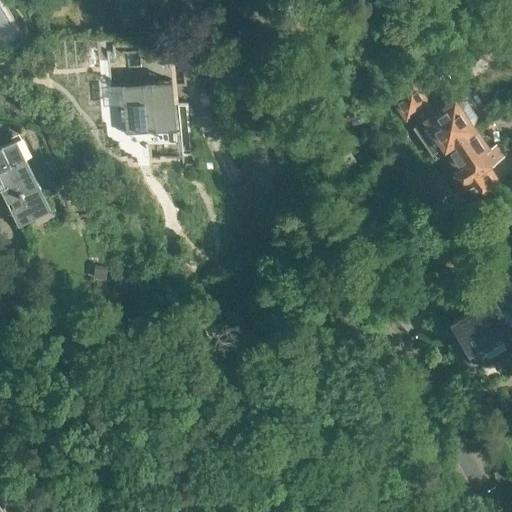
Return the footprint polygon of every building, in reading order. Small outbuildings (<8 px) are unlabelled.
[(413,78),(388,95),(405,122),(414,116),(419,124),(412,128),(430,154),(442,146),(474,124),(473,123),(476,113),(466,99),(456,99),(455,96),(432,112),(427,104),(429,102),(413,78)] [(166,82),(105,88),(105,91),(103,91),(103,101),(106,101),(106,105),(121,103),(124,136),(170,132),(166,82)] [(474,124),(442,146),(457,169),(446,176),(459,195),(468,189),(478,204),(503,186),(489,166),(504,156),(496,144),(490,148),(474,124)] [(47,211),(23,162),(14,144),(0,150),(0,192),(2,192),(18,225),(47,211)] [(106,264),(94,262),(93,277),(105,278),(106,264)] [(511,330),(487,287),(467,298),(472,307),(452,319),(461,334),(463,334),(465,341),(469,349),(473,346),(476,352),(477,354),(481,357),(483,358),(485,358),(490,357),(510,345),(511,342),(511,330)] [(0,380),(0,397),(14,420),(34,407),(13,372),(0,380)]
